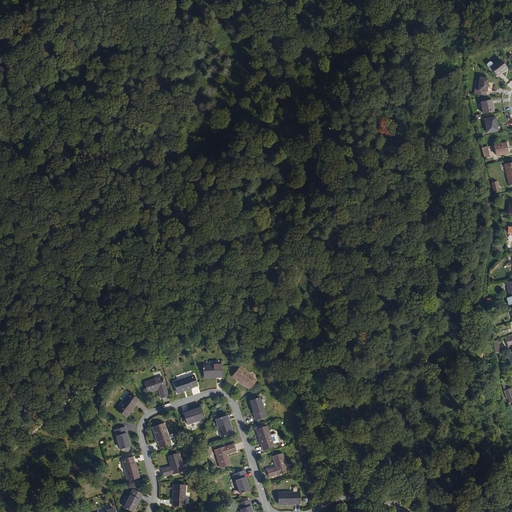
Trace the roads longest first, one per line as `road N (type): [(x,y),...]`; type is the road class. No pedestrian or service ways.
road 1 (residential): [(148,511),(154,489),(141,419),(214,392),(234,408),(271,511)]
road 2 (track): [(0,462),(191,282)]
